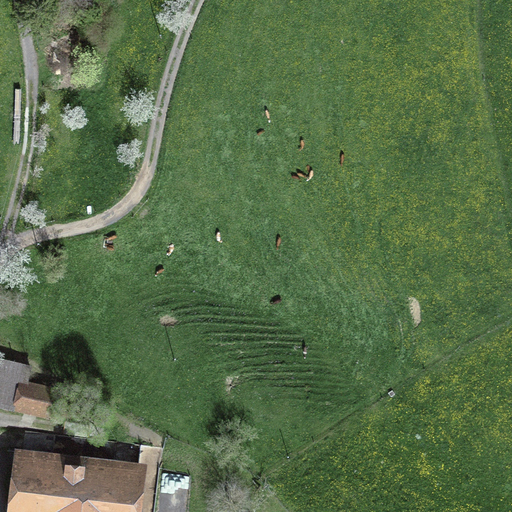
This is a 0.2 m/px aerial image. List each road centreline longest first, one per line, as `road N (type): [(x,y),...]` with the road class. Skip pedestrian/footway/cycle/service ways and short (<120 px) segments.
road 1 (track): [(1,248),(123,209),(153,159),(172,62),(196,0)]
road 2 (track): [(22,0),(30,137),(0,251)]
